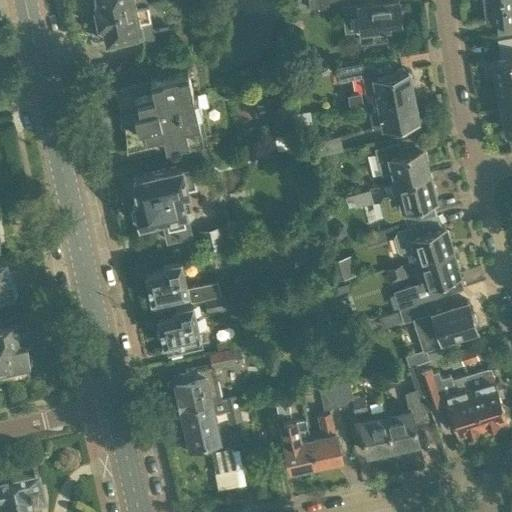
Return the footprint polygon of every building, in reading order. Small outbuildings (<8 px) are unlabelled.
[(95,15),(146,3),(145,0),(95,0),(93,5),(95,15)] [(358,13),(359,29),(360,42),(385,39),(384,27),(400,25),(397,0),(378,0),(356,2),(357,3),(350,3),(349,0),(319,0),(320,7),(342,5),(343,15),(358,13)] [(511,0),(482,0),(485,19),(495,18),(497,33),(511,31),(511,0)] [(146,3),(95,15),(97,25),(102,29),(105,42),(142,34),(139,22),(150,19),(146,3)] [(146,32),(149,44),(172,39),(169,27),(146,32)] [(496,82),(511,79),(511,35),(497,38),(500,56),(491,58),(496,82)] [(412,94),(407,69),(405,69),(402,67),(397,68),(395,71),(374,75),(371,59),(337,66),(340,80),(362,76),(365,92),(371,91),(373,101),(412,94)] [(150,77),(151,79),(112,87),(114,92),(117,98),(119,104),(121,111),(118,112),(121,126),(124,125),(125,132),(125,136),(125,141),(126,145),(126,150),(164,142),(165,144),(188,139),(187,137),(209,132),(206,118),(198,119),(196,110),(200,109),(197,94),(193,95),(187,69),(150,77)] [(511,79),(496,82),(501,107),(511,104),(511,79)] [(350,107),(362,105),(360,93),(348,95),(350,107)] [(412,94),(373,101),(375,111),(369,112),(372,127),(417,118),(412,94)] [(511,104),(501,107),(506,131),(511,129),(511,104)] [(274,115),(277,127),(287,125),(284,113),(274,115)] [(391,181),(429,172),(423,147),(421,147),(417,133),(397,138),(398,141),(374,147),(381,174),(389,172),(391,181)] [(344,151),(341,137),(316,143),(318,155),(344,151)] [(131,180),(136,201),(134,201),(134,203),(130,208),(133,218),(138,221),(139,223),(161,217),(166,240),(190,235),(180,193),(187,191),(187,188),(196,186),(191,165),(213,160),(209,145),(176,153),(178,165),(135,175),(131,180)] [(429,172),(391,181),(394,191),(383,194),(381,198),(385,214),(389,217),(404,213),(406,220),(431,214),(428,200),(436,198),(429,172)] [(372,201),(369,188),(345,194),(347,200),(354,198),(355,205),(372,201)] [(431,214),(406,220),(408,226),(397,229),(394,235),(398,249),(404,252),(410,250),(413,260),(451,248),(443,225),(434,227),(431,214)] [(329,229),(329,236),(334,239),(340,239),(344,234),(343,228),(339,224),(333,225),(329,229)] [(363,235),(367,247),(387,241),(384,229),(363,235)] [(173,257),(194,252),(192,243),(171,248),(173,257)] [(451,248),(413,260),(420,282),(393,290),(399,309),(430,299),(444,294),(439,278),(458,272),(451,248)] [(212,260),(209,249),(195,252),(197,263),(212,260)] [(163,267),(145,270),(151,297),(153,306),(170,303),(168,293),(187,289),(180,258),(162,262),(163,267)] [(403,264),(386,269),(390,281),(407,276),(403,264)] [(0,311),(12,309),(12,307),(17,302),(15,295),(8,292),(5,277),(0,277),(0,311)] [(191,298),(221,291),(218,278),(188,285),(191,298)] [(336,286),(338,293),(349,290),(347,282),(336,286)] [(203,299),(206,312),(224,308),(221,295),(203,299)] [(430,299),(399,309),(385,313),(386,314),(379,316),(382,326),(389,324),(403,320),(403,321),(413,318),(423,349),(443,343),(442,338),(476,327),(467,299),(433,310),(430,299)] [(175,310),(157,314),(166,353),(202,345),(192,301),(174,305),(175,310)] [(0,385),(28,379),(27,374),(31,368),(30,361),(23,359),(17,332),(0,335),(0,385)] [(216,343),(217,349),(229,346),(227,340),(215,342),(216,343)] [(179,407),(221,398),(216,374),(221,373),(220,367),(236,363),(235,358),(243,357),(240,345),(208,352),(211,364),(172,373),(179,407)] [(470,345),(458,349),(463,363),(474,359),(470,345)] [(408,408),(385,413),(392,447),(418,441),(414,422),(427,417),(425,411),(430,409),(417,372),(418,372),(416,365),(408,367),(413,389),(404,391),(408,408)] [(431,367),(418,372),(417,372),(430,409),(430,410),(443,405),(443,404),(447,403),(456,433),(481,426),(466,375),(452,380),(450,375),(440,378),(438,371),(432,373),(431,367)] [(491,368),(466,375),(481,426),(507,418),(491,368)] [(349,379),(336,382),(342,405),(352,403),(354,413),(368,410),(364,396),(354,398),(349,379)] [(321,433),(310,436),(309,436),(315,464),(342,458),(335,430),(334,430),(330,410),(330,408),(342,405),(336,382),(319,386),(324,412),(317,413),(321,433)] [(244,393),(221,398),(179,407),(188,445),(219,438),(214,413),(227,410),(229,421),(246,419),(246,399),(244,393)] [(287,395),(275,397),(279,414),(290,411),(287,395)] [(392,447),(385,413),(358,419),(366,453),(392,447)] [(309,436),(310,436),(308,426),(298,428),(296,418),(279,422),(283,442),(289,470),(315,464),(309,436)] [(240,465),(236,442),(208,448),(215,485),(237,481),(234,466),(240,465)] [(0,511),(40,511),(36,491),(0,498),(0,511)]
